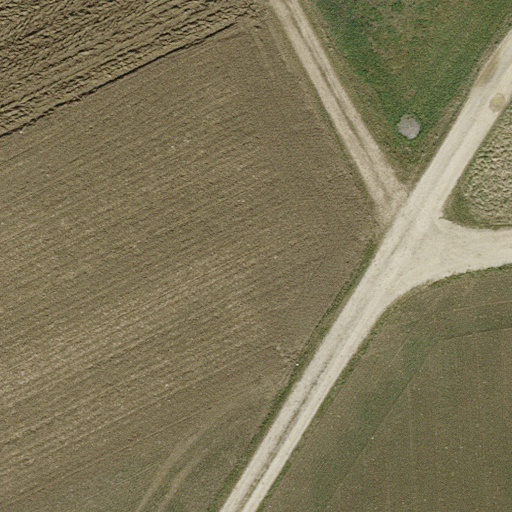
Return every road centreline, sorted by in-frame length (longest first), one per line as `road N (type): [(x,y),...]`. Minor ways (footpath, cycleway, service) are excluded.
road 1 (track): [(243,511),(407,254),(511,64)]
road 2 (track): [(407,254),(395,196),(293,0)]
